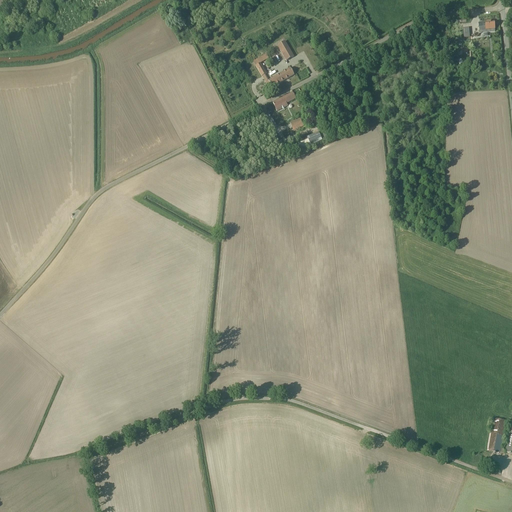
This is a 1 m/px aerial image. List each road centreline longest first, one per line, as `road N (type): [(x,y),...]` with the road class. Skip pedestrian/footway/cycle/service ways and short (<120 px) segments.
road 1 (unclassified): [(502,8),(418,21),(98,191),(0,314)]
road 2 (unclassified): [(90,454),(215,404),(276,398),(511,482)]
road 3 (track): [(0,56),(64,45),(148,0)]
